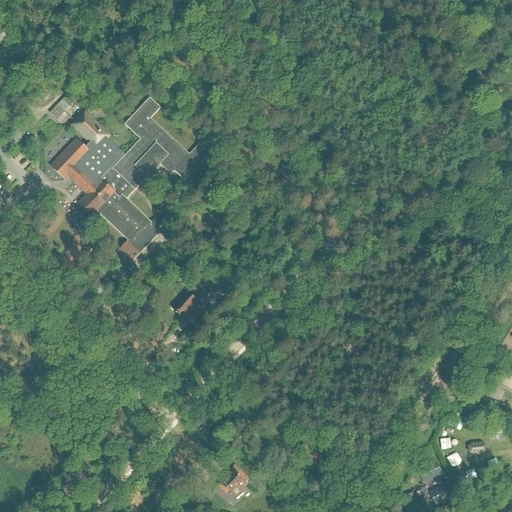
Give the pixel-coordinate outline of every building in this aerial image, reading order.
[(73,182),(87,195),(79,204),(92,217),(97,212),(128,241),(117,253),(130,266),(159,234),(125,202),(147,178),(160,165),(170,175),(174,172),(185,182),(210,156),(199,145),(189,156),(150,119),(160,109),(149,99),(124,125),(140,140),(125,156),(118,150),(117,150),(105,140),(108,137),(85,114),(73,126),(90,143),(84,148),(76,140),(54,164),(51,167),(61,177),(64,180),(70,175),(73,178),(76,180),(73,182)] [(64,112),(57,105),(49,114),(56,121),(64,112)] [(195,302),(186,293),(180,299),(181,300),(172,310),(182,319),(191,309),(198,316),(209,304),(200,296),(195,302)] [(322,458),(302,444),(298,452),(310,460),(309,463),(316,467),(322,458)] [(484,446),(481,445),(472,445),(469,448),(470,452),(473,454),(482,453),(484,451),(484,446)] [(424,485),(443,474),(436,461),(417,472),(424,485)] [(227,475),(229,477),(218,488),(226,495),(229,492),(235,498),(247,486),(244,483),(247,479),(240,472),(234,467),(227,475)] [(310,484),(314,480),(309,475),(305,479),(310,484)] [(447,483),(428,493),(436,506),(455,496),(447,483)] [(399,500),(406,511),(421,511),(423,511),(413,493),(399,500)]
